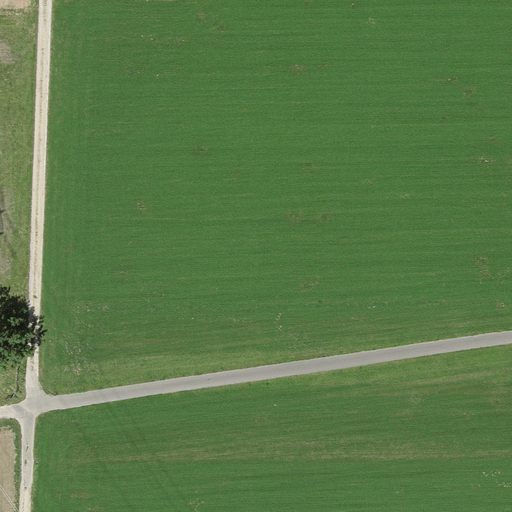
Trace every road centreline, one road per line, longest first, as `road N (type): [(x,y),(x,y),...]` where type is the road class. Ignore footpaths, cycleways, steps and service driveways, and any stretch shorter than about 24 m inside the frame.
road 1 (track): [(0,412),(511,338)]
road 2 (track): [(42,0),(22,511)]
